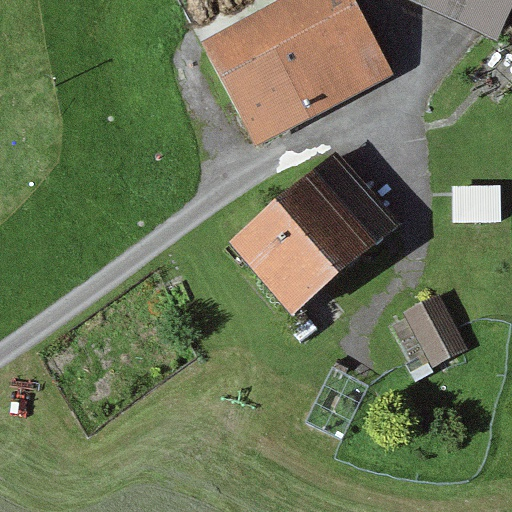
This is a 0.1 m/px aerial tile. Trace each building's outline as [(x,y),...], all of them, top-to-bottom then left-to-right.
[(355,0),(304,0),(207,51),(261,154),(398,82),(355,0)] [(511,27),(511,0),(398,0),(503,47),(511,27)] [(328,178),(241,252),(305,326),(392,252),(328,178)] [(503,190),(459,191),(459,230),(503,229),(503,190)] [(443,296),(401,317),(432,377),(473,356),(443,296)]
